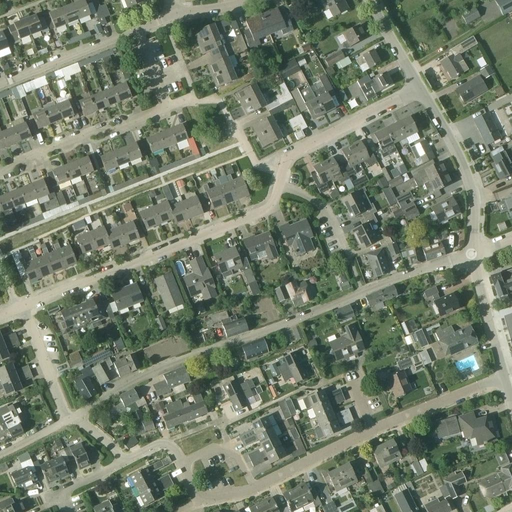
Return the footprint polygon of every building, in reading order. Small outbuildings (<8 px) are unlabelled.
[(142,0),(123,0),(127,9),(144,3),(142,0)] [(322,0),(333,18),(347,9),(342,0),(322,0)] [(511,0),(497,0),(495,1),(503,16),(511,10),(511,0)] [(84,1),(72,5),(78,21),(90,16),(84,1)] [(295,3),(288,7),(293,16),(300,12),(295,3)] [(72,5),(60,10),(66,25),(78,21),(72,5)] [(105,5),(100,7),(105,18),(110,16),(105,5)] [(100,7),(94,10),(100,25),(101,26),(107,24),(105,18),(100,7)] [(277,9),(261,15),(269,35),(281,31),(283,36),(293,31),(288,18),(282,20),(277,9)] [(475,9),(462,17),(466,25),(480,18),(477,12),(475,9)] [(49,16),(44,18),(50,31),(54,29),(55,30),(66,25),(60,10),(48,15),(49,16)] [(250,33),(244,35),(249,49),(260,45),(258,40),(269,35),(261,15),(246,22),(250,33)] [(28,16),(23,18),(31,36),(41,32),(42,34),(48,31),(43,18),(37,21),(35,16),(29,19),(28,16)] [(227,19),(194,33),(198,44),(224,34),(226,33),(224,28),(230,25),(232,30),(238,28),(233,17),(227,19)] [(13,25),(7,27),(9,32),(14,45),(20,42),(20,41),(31,36),(23,18),(18,20),(19,23),(13,25)] [(359,26),(343,35),(346,42),(343,44),(346,50),(350,47),(366,38),(359,26)] [(2,33),(0,33),(0,51),(8,48),(14,45),(9,34),(3,37),(2,33)] [(83,34),(72,39),(74,43),(85,39),(83,34)] [(224,34),(198,44),(203,55),(209,53),(211,58),(225,53),(245,45),(241,35),(233,39),(235,42),(228,45),(224,34)] [(452,56),(440,63),(444,70),(445,69),(451,80),(463,73),(468,70),(460,55),(477,44),(473,37),(449,51),(452,56)] [(214,64),(207,67),(212,78),(232,69),(237,67),(232,56),(233,56),(247,51),(245,45),(225,53),(211,58),(214,64)] [(112,51),(100,55),(102,59),(104,63),(111,60),(110,56),(113,55),(112,51)] [(341,51),(324,60),(328,68),(339,63),(345,59),(341,51)] [(362,58),(356,61),(359,67),(365,63),(369,70),(380,64),(373,51),(361,57),(362,58)] [(100,55),(89,59),(91,64),(102,59),(100,55)] [(345,59),(339,63),(342,69),(351,64),(347,58),(345,59)] [(89,59),(77,64),(79,68),(91,64),(89,59)] [(277,67),(282,79),(300,71),(295,59),(277,67)] [(65,69),(60,71),(63,78),(66,83),(71,80),(70,77),(80,73),(79,68),(77,64),(65,69)] [(489,65),(479,71),(484,80),(494,74),(489,65)] [(276,67),(263,74),(266,80),(278,73),(276,67)] [(232,69),(212,78),(216,89),(236,80),(232,69)] [(56,72),(44,77),(47,86),(48,85),(47,81),(56,78),(57,80),(63,78),(60,71),(56,72)] [(255,71),(242,77),(245,83),(251,80),(258,77),(257,76),(255,71)] [(360,88),(367,102),(376,97),(375,95),(381,91),(392,85),(386,73),(375,80),(370,82),(360,88)] [(323,88),(312,94),(323,115),(334,109),(325,92),(331,89),(325,76),(318,79),(323,88)] [(367,76),(356,82),(360,88),(370,82),(367,76)] [(44,77),(33,82),(36,90),(47,86),(44,77)] [(479,77),(456,90),(464,103),(486,90),(479,77)] [(21,86),(16,88),(21,99),(26,97),(25,94),(36,90),(33,82),(21,86)] [(125,84),(114,89),(119,103),(131,99),(125,84)] [(254,85),(235,95),(241,105),(260,95),(255,85),(254,85)] [(500,87),(494,90),(498,98),(504,95),(500,87)] [(114,89),(102,93),(108,108),(119,103),(114,89)] [(11,90),(0,94),(0,95),(2,99),(13,95),(11,90)] [(297,90),(291,93),(297,106),(303,103),(312,121),(323,115),(312,94),(302,99),(297,90)] [(102,93),(90,98),(96,112),(108,108),(102,93)] [(260,95),(241,105),(246,116),(266,106),(268,112),(279,106),(276,101),(270,104),(265,93),(260,95)] [(289,94),(276,101),(279,106),(292,100),(289,94)] [(90,98),(78,103),(84,117),(96,112),(90,98)] [(292,100),(279,106),(282,112),(295,105),(292,100)] [(67,102),(56,106),(61,121),(73,116),(67,102)] [(56,106),(44,111),(50,125),(61,121),(56,106)] [(44,111),(32,116),(38,130),(50,125),(44,111)] [(488,114),(474,121),(486,145),(500,139),(488,114)] [(300,115),(289,121),(292,129),(299,126),(301,131),(307,128),(300,115)] [(408,117),(397,123),(405,139),(417,133),(412,125),(416,123),(413,116),(409,118),(408,117)] [(271,117),(252,127),(257,137),(276,128),(271,117)] [(397,123),(385,129),(393,145),(399,142),(402,147),(408,144),(405,139),(397,123)] [(25,124),(13,129),(18,143),(31,138),(25,124)] [(182,126),(170,130),(175,145),(187,140),(193,156),(182,160),(183,165),(195,160),(200,158),(192,138),(187,140),(182,126)] [(276,128),(257,137),(263,148),(282,138),(276,128)] [(13,129),(1,133),(7,148),(18,143),(13,129)] [(374,135),(370,137),(374,145),(378,143),(382,150),(379,152),(383,159),(396,152),(393,145),(385,129),(374,135)] [(170,130),(159,135),(165,149),(175,145),(170,130)] [(159,135),(146,140),(152,154),(165,149),(159,135)] [(425,140),(410,148),(416,160),(431,152),(428,146),(425,140)] [(361,142),(351,147),(359,164),(364,161),(369,167),(372,165),(377,163),(371,150),(366,153),(361,142)] [(135,144),(123,149),(129,163),(141,158),(135,144)] [(351,147),(341,151),(346,162),(342,165),(342,166),(348,177),(353,175),(356,174),(354,166),(359,164),(351,147)] [(123,149),(112,153),(117,168),(129,163),(123,149)] [(416,160),(414,161),(417,167),(422,165),(434,158),(431,152),(416,160)] [(511,166),(504,152),(492,158),(496,164),(493,166),(500,181),(511,174),(511,166)] [(112,153),(100,158),(106,173),(117,168),(112,153)] [(87,158),(75,163),(81,177),(93,172),(87,158)] [(332,158),(323,163),(331,180),(332,180),(334,183),(339,181),(341,183),(344,182),(345,184),(348,191),(354,189),(351,183),(348,177),(342,166),(338,169),(332,158)] [(182,160),(170,165),(172,170),(183,165),(182,160)] [(75,163),(64,167),(69,182),(81,177),(75,163)] [(323,163),(313,168),(316,174),(319,180),(314,182),(320,194),(325,191),(328,190),(326,183),(331,180),(323,163)] [(420,177),(414,180),(417,187),(445,174),(440,163),(424,171),(426,176),(421,180),(420,177)] [(170,165),(159,170),(160,174),(172,170),(170,165)] [(387,166),(381,170),(384,176),(387,182),(387,183),(400,177),(399,176),(396,171),(396,169),(390,172),(387,166)] [(52,172),(46,174),(48,179),(52,188),(57,186),(69,182),(64,167),(52,172)] [(147,174),(135,179),(137,183),(149,179),(147,174)] [(445,174),(417,187),(418,188),(423,185),(425,189),(432,187),(434,193),(451,185),(445,174)] [(230,175),(225,177),(228,183),(235,201),(249,196),(241,178),(232,181),(230,175)] [(365,176),(351,183),(354,189),(368,182),(365,176)] [(377,180),(381,188),(387,185),(383,177),(377,180)] [(400,177),(387,183),(390,189),(403,183),(400,177)] [(43,181),(31,186),(36,200),(48,195),(50,200),(56,198),(52,188),(48,179),(43,181)] [(135,179),(124,183),(125,188),(137,183),(135,179)] [(218,180),(213,182),(216,188),(223,206),(235,201),(228,183),(221,186),(218,180)] [(124,183),(112,188),(114,193),(125,188),(124,183)] [(207,185),(202,187),(205,193),(206,193),(211,205),(213,210),(223,206),(216,188),(209,191),(207,185)] [(31,186),(20,190),(25,204),(36,200),(31,186)] [(167,186),(161,189),(164,195),(170,193),(167,186)] [(358,192),(340,200),(345,210),(362,201),(360,196),(366,192),(364,188),(358,192)] [(20,190),(8,194),(14,209),(25,204),(20,190)] [(100,193),(89,197),(91,202),(106,196),(104,190),(100,192),(100,193)] [(0,226),(4,236),(10,234),(21,229),(19,225),(10,228),(8,229),(2,214),(14,209),(8,194),(0,197),(0,226)] [(83,195),(76,198),(78,202),(80,206),(91,202),(89,197),(84,199),(83,195)] [(403,196),(396,200),(401,208),(400,209),(401,210),(403,215),(416,209),(412,202),(407,205),(403,196)] [(196,197),(183,202),(190,219),(203,214),(196,197)] [(452,198),(431,208),(439,225),(460,214),(452,198)] [(362,201),(345,210),(350,220),(361,214),(363,219),(373,214),(376,212),(372,204),(370,205),(367,199),(362,201)] [(66,205),(59,207),(62,213),(68,211),(79,206),(80,206),(78,202),(66,206),(66,205)] [(167,202),(154,208),(160,225),(173,220),(169,208),(167,202)] [(183,202),(169,208),(173,220),(175,225),(190,219),(183,202)] [(59,207),(42,214),(43,216),(44,220),(56,216),(62,213),(59,207)] [(154,208),(139,213),(146,230),(160,225),(154,208)] [(416,209),(403,215),(404,216),(407,222),(419,215),(416,209)] [(401,210),(394,213),(397,219),(404,216),(403,215),(401,210)] [(363,225),(351,231),(356,241),(373,232),(371,227),(377,223),(373,214),(363,219),(360,220),(363,225)] [(43,216),(31,220),(32,225),(44,220),(43,216)] [(31,220),(19,225),(21,229),(32,225),(31,220)] [(287,224),(280,227),(288,247),(291,246),(295,257),(313,250),(309,239),(312,238),(305,220),(288,227),(287,224)] [(132,222),(120,227),(127,244),(139,239),(132,222)] [(103,227),(89,233),(96,250),(109,245),(110,244),(106,233),(103,227)] [(120,227),(106,233),(110,244),(109,245),(111,250),(127,244),(120,227)] [(373,232),(356,241),(361,250),(379,242),(381,246),(392,243),(388,236),(385,238),(383,235),(376,237),(373,232)] [(89,233),(75,238),(82,256),(96,250),(89,233)] [(250,238),(244,240),(251,260),(258,258),(259,260),(267,257),(268,260),(277,257),(273,248),(274,247),(277,246),(275,242),(273,243),(269,233),(251,239),(250,238)] [(427,238),(420,239),(422,250),(426,262),(445,256),(441,243),(429,247),(427,238)] [(407,246),(405,247),(406,250),(407,258),(409,266),(422,263),(419,247),(415,248),(414,243),(407,245),(407,246)] [(44,244),(40,246),(42,250),(41,251),(44,257),(51,275),(63,270),(55,252),(49,255),(44,244)] [(58,244),(53,246),(55,252),(63,270),(76,264),(69,246),(60,250),(58,244)] [(396,244),(387,247),(391,257),(400,254),(396,244)] [(234,249),(214,257),(221,274),(221,273),(223,279),(233,275),(231,270),(234,269),(234,271),(239,269),(240,273),(242,272),(250,269),(246,258),(239,261),(234,249)] [(381,250),(367,255),(375,278),(389,273),(381,250)] [(34,253),(30,255),(32,261),(39,279),(51,275),(44,257),(37,259),(34,253)] [(23,258),(18,260),(21,266),(22,266),(29,283),(39,279),(32,261),(25,264),(23,258)] [(194,275),(183,279),(190,298),(201,293),(204,301),(216,296),(213,289),(215,288),(207,269),(205,270),(200,258),(189,263),(194,275)] [(250,269),(242,272),(247,285),(255,282),(250,269)] [(500,274),(492,277),(495,288),(496,287),(499,298),(508,295),(509,300),(511,299),(511,270),(501,274),(500,274)] [(170,274),(155,280),(167,310),(182,304),(170,274)] [(296,281),(285,286),(287,290),(291,302),(292,302),(295,309),(313,300),(305,281),(297,285),(296,281)] [(114,303),(109,305),(112,312),(112,313),(118,311),(142,302),(136,284),(111,294),(114,303)] [(393,286),(365,297),(369,308),(397,296),(393,286)] [(284,287),(274,291),(279,303),(289,299),(284,287)] [(436,288),(424,293),(426,300),(433,297),(435,302),(433,302),(440,318),(460,310),(458,306),(460,306),(456,296),(454,297),(453,294),(440,300),(438,295),(439,294),(436,288)] [(86,303),(81,305),(85,315),(87,314),(91,324),(93,329),(101,326),(99,321),(106,319),(103,312),(106,311),(107,314),(112,312),(109,305),(107,300),(100,303),(94,306),(92,301),(85,302),(86,303)] [(81,305),(71,309),(75,319),(73,320),(77,330),(91,324),(87,314),(85,315),(81,305)] [(349,305),(333,312),(338,324),(353,317),(349,305)] [(62,318),(56,320),(62,336),(77,330),(73,320),(75,319),(71,309),(66,311),(65,309),(64,309),(60,313),(62,318)] [(206,320),(205,320),(207,327),(208,326),(209,328),(213,326),(213,325),(221,322),(222,326),(227,339),(247,332),(243,319),(237,321),(235,316),(229,318),(230,319),(228,320),(225,312),(210,317),(205,319),(206,320)] [(161,317),(154,320),(159,332),(166,330),(161,317)] [(406,335),(417,330),(412,319),(401,324),(406,335)] [(347,336),(329,344),(331,350),(329,354),(333,356),(334,356),(336,362),(345,358),(347,362),(357,358),(356,354),(364,351),(359,340),(353,325),(344,329),(347,336)] [(299,327),(292,330),(297,341),(303,339),(299,327)] [(451,327),(435,334),(439,341),(446,357),(449,355),(450,357),(478,345),(477,344),(470,327),(454,334),(451,327)] [(184,328),(173,332),(175,338),(186,334),(184,328)] [(425,329),(413,334),(416,339),(421,349),(432,344),(428,337),(425,329)] [(212,333),(205,335),(207,343),(215,340),(212,333)] [(0,337),(0,346),(17,340),(15,334),(1,339),(0,337)] [(17,340),(0,346),(0,361),(8,358),(6,351),(19,346),(17,340)] [(263,340),(241,347),(246,360),(267,353),(263,340)] [(70,361),(67,363),(69,368),(71,368),(81,362),(85,361),(83,355),(81,351),(78,353),(68,357),(70,361)] [(286,364),(277,368),(280,375),(301,365),(298,359),(299,358),(296,352),(295,353),(294,352),(283,358),(286,364)] [(87,364),(83,366),(85,369),(89,367),(105,359),(103,353),(91,358),(92,360),(87,364)] [(133,355),(113,364),(120,379),(131,373),(139,369),(133,355)] [(91,369),(94,376),(100,386),(108,382),(104,374),(111,370),(109,367),(113,364),(109,358),(102,363),(102,361),(98,363),(99,365),(91,369)] [(410,358),(396,363),(399,371),(413,366),(410,358)] [(11,365),(0,369),(0,380),(1,384),(30,372),(27,366),(14,371),(11,365)] [(301,365),(280,375),(284,382),(293,378),(296,384),(307,378),(308,378),(306,372),(304,372),(301,365)] [(83,376),(73,381),(76,385),(75,385),(84,401),(96,394),(88,380),(94,376),(91,369),(89,367),(85,369),(80,371),(83,376)] [(165,382),(153,387),(157,397),(170,392),(169,389),(172,388),(175,395),(186,391),(183,384),(189,381),(184,368),(163,376),(165,382)] [(1,384),(0,384),(0,391),(4,390),(6,396),(21,390),(19,384),(33,378),(30,372),(1,384)] [(403,373),(387,379),(392,392),(393,392),(396,398),(411,392),(403,373)] [(223,386),(222,387),(225,393),(226,393),(229,400),(250,390),(254,388),(251,380),(246,382),(237,387),(234,381),(223,386)] [(273,385),(268,387),(272,398),(277,396),(273,385)] [(122,403),(107,410),(110,417),(126,411),(124,408),(134,403),(137,408),(146,404),(144,400),(138,388),(119,397),(120,400),(122,403)] [(36,389),(24,394),(27,400),(38,396),(36,389)] [(307,398),(302,400),(306,410),(311,408),(342,395),(340,389),(328,394),(329,396),(326,398),(323,391),(307,398)] [(250,390),(229,400),(232,406),(231,406),(234,413),(235,412),(247,407),(244,401),(253,397),(250,390)] [(194,403),(188,405),(194,421),(201,418),(200,417),(207,414),(203,402),(199,393),(191,396),(194,403)] [(342,395),(311,408),(315,418),(331,412),(328,405),(333,403),(334,406),(345,401),(342,395)] [(180,401),(175,402),(183,423),(187,422),(188,423),(194,421),(188,405),(182,407),(180,401)] [(168,416),(162,418),(167,430),(167,431),(174,428),(173,427),(183,423),(175,402),(165,406),(168,416)] [(6,407),(0,409),(0,424),(3,431),(7,430),(12,440),(23,434),(18,424),(24,421),(16,404),(8,409),(6,407)] [(331,412),(315,418),(319,428),(350,415),(348,409),(335,415),(333,411),(331,412)] [(140,410),(133,413),(136,421),(143,418),(140,410)] [(455,417),(433,423),(438,440),(459,433),(463,432),(465,438),(474,435),(477,446),(496,440),(494,431),(496,431),(492,416),(486,418),(475,421),(473,414),(459,418),(459,419),(456,420),(455,417)] [(350,415),(319,428),(324,438),(339,432),(337,425),(341,423),(342,426),(353,421),(350,415)] [(249,431),(238,436),(241,442),(271,427),(266,417),(251,425),(254,432),(250,434),(249,431)] [(142,426),(135,429),(138,436),(145,433),(154,429),(151,420),(141,423),(142,426)] [(271,427),(241,442),(244,448),(255,443),(254,440),(257,438),(260,445),(275,437),(271,427)] [(292,453),(293,457),(304,453),(295,428),(289,430),(297,451),(292,453)] [(134,437),(124,445),(128,450),(138,443),(134,437)] [(258,450),(247,456),(250,462),(280,447),(275,437),(260,445),(263,451),(259,453),(258,450)] [(393,440),(382,445),(391,464),(401,459),(393,440)] [(69,448),(64,450),(69,462),(74,460),(79,471),(90,466),(82,448),(80,444),(69,448)] [(382,445),(371,451),(380,469),(391,464),(382,445)] [(280,447),(250,462),(253,468),(264,462),(263,460),(267,458),(270,464),(285,457),(280,447)] [(60,458),(50,462),(58,480),(69,475),(64,464),(69,462),(64,450),(58,452),(60,458)] [(16,473),(11,475),(16,488),(22,486),(24,490),(35,486),(31,475),(36,472),(32,464),(30,460),(27,453),(17,458),(22,470),(16,473)] [(147,468),(129,477),(134,487),(152,478),(150,474),(164,467),(171,463),(168,457),(161,461),(147,468)] [(37,461),(32,464),(36,472),(37,476),(42,474),(47,485),(58,480),(50,462),(40,467),(37,461)] [(417,461),(411,464),(417,477),(423,474),(417,461)] [(348,464),(338,469),(346,487),(357,482),(348,464)] [(504,477),(484,485),(489,498),(511,488),(511,468),(511,465),(501,469),(504,477)] [(327,471),(321,474),(325,484),(330,482),(335,493),(346,487),(338,469),(328,474),(327,471)] [(449,475),(442,478),(452,500),(462,496),(458,487),(466,483),(462,473),(450,478),(449,475)] [(152,478),(134,487),(139,497),(171,481),(168,475),(154,482),(152,478)] [(377,480),(372,483),(378,496),(384,493),(377,480)] [(171,481),(139,497),(144,507),(162,498),(160,493),(174,486),(171,481)] [(410,482),(404,484),(409,493),(414,491),(410,482)] [(372,483),(366,486),(372,498),(378,496),(372,483)] [(304,485),(293,490),(302,508),(313,502),(316,508),(321,505),(315,494),(310,496),(304,485)] [(403,486),(397,489),(400,494),(406,491),(403,486)] [(445,486),(439,488),(444,499),(449,496),(445,486)] [(293,490),(282,495),(288,507),(283,509),(284,511),(293,511),(302,508),(293,490)] [(400,494),(395,496),(402,511),(410,511),(415,509),(406,491),(400,494)] [(271,498),(260,504),(264,511),(284,511),(283,509),(282,507),(277,510),(271,498)] [(4,511),(26,511),(21,501),(14,504),(12,500),(9,499),(0,502),(0,510),(3,511),(4,510),(4,511)] [(437,499),(423,506),(425,510),(426,511),(450,511),(451,511),(446,501),(439,504),(437,499)] [(108,502),(92,509),(93,511),(119,511),(116,505),(111,508),(108,502)] [(327,505),(322,508),(324,511),(337,511),(333,502),(327,505)]
